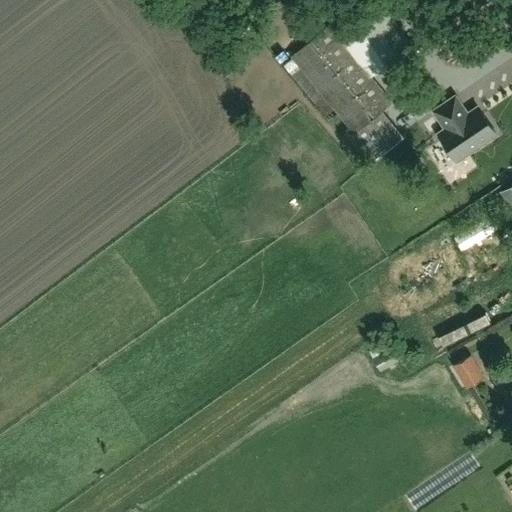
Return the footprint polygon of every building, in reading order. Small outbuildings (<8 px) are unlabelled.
[(381,0),(377,0),(354,16),(387,65),(414,47),(381,0)] [(295,57),(284,66),(315,105),(314,105),(326,120),(339,111),(363,140),(377,157),(402,137),(381,111),(393,102),(371,76),(334,30),(329,24),(292,55),(295,57)] [(465,114),(460,108),(462,106),(455,95),(433,110),(446,127),(439,132),(457,159),(496,133),(477,106),(465,114)] [(511,211),(511,184),(500,192),(511,211)] [(380,371),(398,360),(391,347),(387,340),(369,351),(372,357),(380,371)] [(467,386),(469,385),(480,378),(468,358),(454,366),(467,386)]
